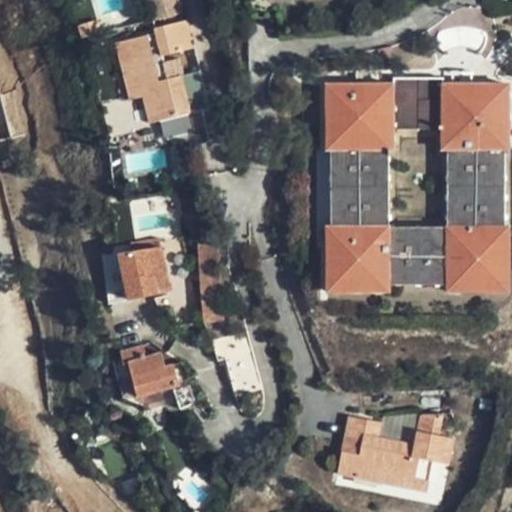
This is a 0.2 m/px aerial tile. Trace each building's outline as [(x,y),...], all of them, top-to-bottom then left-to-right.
[(108,36),(113,57),(122,55),(129,91),(135,91),(140,116),(200,103),(192,65),(158,72),(153,48),(186,40),(181,14),(146,23),(147,28),(108,36)] [(122,55),(113,57),(120,94),(129,91),(122,55)] [(508,225),(502,225),(502,152),(507,152),(507,87),(469,87),(439,87),(439,81),(388,81),(388,90),(326,90),(327,156),(334,155),(334,233),(319,233),(320,245),(330,245),(331,295),(392,295),(392,289),(450,289),(450,294),(508,294),(508,225)] [(225,321),(218,234),(199,236),(204,322),(225,321)] [(131,252),(119,254),(129,300),(171,292),(162,247),(160,247),(158,238),(136,241),(136,244),(130,245),(131,252)] [(129,300),(119,254),(104,256),(112,303),(129,300)] [(249,331),(213,340),(217,362),(225,361),(231,397),(259,392),(249,331)] [(142,347),(120,352),(126,379),(131,377),(136,395),(178,385),(173,366),(165,368),(161,353),(145,357),(142,347)] [(332,485),(404,492),(405,481),(427,482),(429,459),(443,460),(446,436),(428,434),(431,412),(437,412),(432,386),(405,393),(409,417),(363,425),(338,424),(332,485)] [(405,481),(404,492),(425,493),(427,482),(405,481)]
